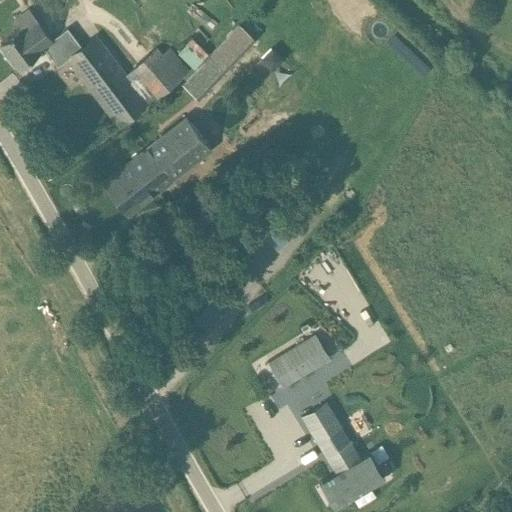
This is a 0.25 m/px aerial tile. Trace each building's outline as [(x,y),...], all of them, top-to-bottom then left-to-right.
[(148,100),(96,33),(80,45),(67,27),(52,38),(36,17),(21,29),(20,28),(0,43),(19,68),(39,53),(38,51),(45,45),(59,64),(67,57),(119,123),(148,100)] [(271,49),(261,59),(271,69),(281,59),(271,49)] [(151,59),(134,73),(155,98),(172,84),(151,59)] [(186,117),(102,183),(126,214),(210,148),(210,147),(228,133),(206,105),(188,119),(186,117)] [(277,248),(296,223),(277,208),(265,198),(245,222),(277,248)] [(227,298),(204,279),(182,305),(206,324),(227,298)] [(282,386),(330,358),(316,333),(267,361),(282,386)] [(350,511),(394,486),(370,448),(309,485),(326,511),(350,511)]
